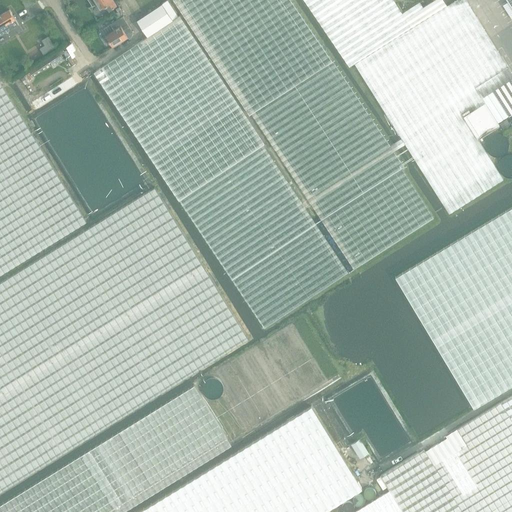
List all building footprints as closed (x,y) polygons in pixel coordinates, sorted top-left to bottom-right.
[(29,0),(25,0),(22,2),(26,8),(32,5),(29,0)] [(87,0),(92,7),(96,4),(100,10),(105,7),(108,11),(110,10),(116,6),(112,0),(87,0)] [(503,179),(478,139),(463,116),(484,102),(498,123),(511,113),(511,73),(465,0),(454,0),(446,5),(442,0),(434,0),(423,7),(419,2),(402,13),(393,0),(303,0),(324,30),(349,67),(354,64),(394,127),(401,139),(390,146),(366,111),(321,46),(290,0),(173,0),(249,115),(251,114),(298,185),(354,269),(434,218),(402,169),(404,167),(393,152),(405,144),(449,214),(503,179)] [(162,3),(136,20),(147,36),(172,19),(162,3)] [(1,14),(0,14),(0,35),(10,30),(15,27),(18,25),(12,15),(9,9),(1,14)] [(179,15),(178,16),(147,37),(94,72),(118,108),(173,191),(264,329),(305,301),(348,273),(284,177),(263,145),(265,144),(179,15)] [(125,33),(130,30),(122,17),(109,25),(113,31),(105,36),(112,47),(127,38),(125,33)] [(44,45),(39,48),(43,55),(55,48),(48,36),(41,40),(44,45)] [(32,75),(64,52),(62,48),(29,71),(32,75)] [(70,48),(64,52),(67,57),(65,58),(71,67),(79,61),(70,48)] [(0,274),(86,222),(57,175),(0,81),(0,274)] [(499,125),(498,123),(484,102),(463,116),(478,139),(499,125)] [(510,126),(506,119),(499,123),(503,130),(510,126)] [(503,144),(503,141),(501,138),(499,136),(495,135),(493,135),(491,135),(488,137),(486,140),(486,143),(486,145),(486,147),(488,150),(491,152),(494,152),(495,152),(498,152),(500,150),(502,148),(503,144)] [(511,156),(509,154),(506,153),(504,153),(502,154),(499,156),(497,158),(496,162),(497,165),(499,168),(501,170),(504,171),(506,171),(508,170),(511,168),(511,167),(511,156)] [(0,491),(148,400),(248,338),(201,263),(154,187),(0,282),(0,491)] [(511,385),(511,205),(393,277),(473,409),(511,385)] [(0,504),(0,511),(122,511),(231,445),(194,384),(86,451),(0,504)] [(388,490),(352,511),(511,511),(511,407),(507,398),(506,398),(502,401),(445,435),(446,437),(455,451),(433,465),(425,450),(423,448),(379,475),(388,490)] [(311,407),(137,511),(325,511),(362,489),(355,477),(311,407)] [(446,437),(425,450),(433,465),(455,451),(446,437)] [(359,459),(368,453),(360,439),(350,444),(359,459)]
